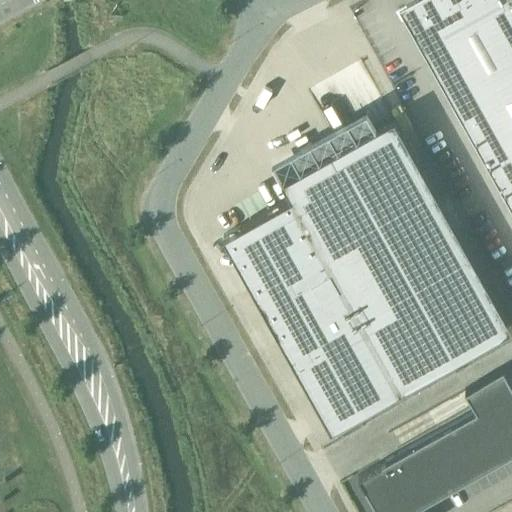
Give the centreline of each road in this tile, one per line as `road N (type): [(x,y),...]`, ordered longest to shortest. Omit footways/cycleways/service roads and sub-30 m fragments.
road 1 (unclassified): [(320,511),(162,223),(165,184),(275,4)]
road 2 (secondary): [(131,511),(100,407),(0,213)]
